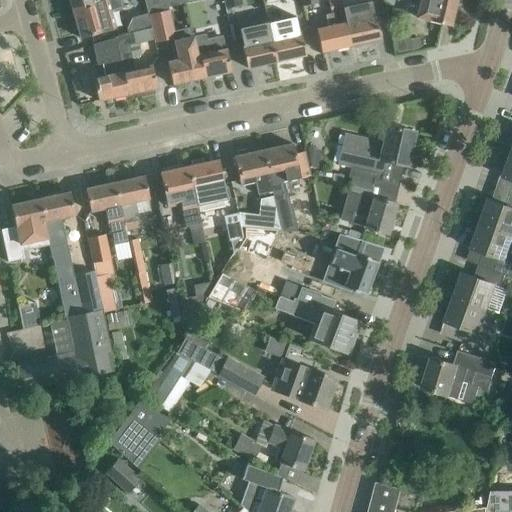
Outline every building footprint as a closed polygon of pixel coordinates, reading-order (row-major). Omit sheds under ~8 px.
[(102,0),(68,0),(71,9),(102,0)] [(114,28),(109,11),(108,12),(104,0),(102,0),(71,9),(79,38),(114,28)] [(104,0),(108,12),(109,11),(122,8),(119,0),(104,0)] [(166,0),(145,0),(154,38),(171,34),(166,12),(169,11),(166,0)] [(325,13),(328,26),(315,28),(320,51),(350,45),(341,7),(339,0),(327,0),(330,12),(325,13)] [(450,26),(456,0),(419,0),(420,0),(416,17),(428,20),(428,21),(450,26)] [(369,1),(341,7),(350,45),(379,38),(374,17),(373,17),(369,1)] [(277,11),(265,14),(266,20),(275,61),(305,55),(300,33),(287,36),(284,23),(280,24),(277,11)] [(146,14),(132,18),(135,31),(151,27),(147,14),(146,14)] [(245,68),(275,61),(266,20),(236,26),(245,68)] [(202,27),(191,30),(201,77),(230,71),(225,49),(210,52),(208,39),(205,40),(202,27)] [(174,40),(178,59),(167,61),(172,84),(201,77),(191,30),(174,34),(174,40)] [(153,88),(156,87),(151,65),(134,69),(128,45),(134,44),(131,32),(115,37),(126,94),(140,91),(141,96),(154,93),(153,88)] [(92,78),(97,100),(126,94),(115,37),(92,44),(97,65),(102,63),(104,76),(92,78)] [(350,167),(348,177),(380,181),(384,161),(407,166),(415,132),(386,125),(382,142),(345,133),(338,164),(350,167)] [(292,143),(263,150),(272,192),(276,210),(288,208),(282,181),(310,175),(304,151),(294,153),(292,143)] [(317,170),(321,150),(307,147),(307,150),(311,168),(317,170)] [(272,192),(263,150),(245,154),(244,149),(236,151),(237,155),(233,156),(240,185),(254,182),(257,195),(272,192)] [(511,179),(511,188),(510,194),(511,194),(511,152),(503,176),(511,179)] [(191,165),(188,166),(197,205),(226,199),(223,182),(218,160),(203,163),(202,158),(190,161),(191,165)] [(160,177),(152,178),(155,193),(158,204),(166,202),(166,206),(180,203),(185,227),(189,226),(190,228),(193,244),(200,243),(204,242),(201,225),(198,214),(197,205),(188,166),(159,172),(160,177)] [(114,182),(125,230),(136,227),(133,214),(137,214),(134,201),(148,198),(144,176),(114,182)] [(356,196),(347,224),(386,235),(396,203),(368,196),(372,183),(350,179),(346,193),(356,196)] [(114,182),(85,189),(89,211),(104,208),(108,228),(109,227),(113,245),(127,241),(125,230),(114,182)] [(69,192),(40,198),(45,221),(49,241),(50,247),(66,243),(61,217),(74,214),(69,192)] [(511,194),(510,194),(506,205),(488,199),(479,224),(511,235),(511,194)] [(10,205),(15,227),(0,230),(0,236),(6,263),(22,259),(20,247),(49,241),(45,221),(40,198),(10,205)] [(249,200),(235,203),(241,233),(243,233),(240,223),(254,220),(249,200)] [(223,215),(203,220),(206,235),(227,231),(228,236),(238,234),(241,233),(235,203),(221,206),(223,215)] [(483,252),(478,265),(506,274),(511,276),(511,261),(506,259),(511,241),(511,235),(479,224),(471,248),(483,252)] [(255,225),(251,249),(318,260),(322,235),(255,225)] [(87,238),(93,270),(94,271),(111,268),(104,234),(87,238)] [(165,239),(169,256),(176,254),(174,248),(176,246),(174,237),(165,239)] [(136,238),(127,239),(133,272),(143,270),(136,238)] [(365,294),(377,262),(373,260),(379,244),(344,239),(340,250),(335,248),(329,265),(334,266),(328,282),(350,290),(350,288),(365,294)] [(204,242),(200,243),(204,262),(208,261),(204,242)] [(66,243),(50,247),(54,270),(64,317),(101,309),(98,294),(94,275),(93,270),(73,274),(66,243)] [(239,304),(260,272),(233,255),(212,287),(239,304)] [(169,262),(158,265),(162,284),(173,282),(169,262)] [(506,274),(478,265),(474,276),(462,272),(454,296),(488,309),(496,285),(501,287),(506,274)] [(95,275),(94,275),(98,294),(112,291),(108,272),(95,275)] [(142,272),(134,273),(139,297),(147,296),(142,272)] [(335,300),(320,295),(302,289),(299,300),(293,298),(293,299),(280,294),(280,295),(279,295),(275,307),(316,321),(309,338),(344,352),(345,351),(349,352),(354,339),(350,337),(357,321),(331,311),(335,300)] [(166,297),(170,316),(179,314),(175,296),(166,297)] [(480,332),(488,309),(454,296),(445,321),(457,325),(452,338),(480,348),(485,334),(480,332)] [(201,306),(181,309),(184,323),(192,322),(201,306)] [(13,368),(16,383),(18,391),(114,370),(110,350),(101,309),(64,317),(65,320),(49,323),(51,335),(67,331),(72,355),(13,368)] [(37,311),(19,315),(22,329),(40,325),(37,311)] [(108,330),(131,326),(128,311),(105,315),(108,330)] [(188,334),(202,343),(209,331),(195,322),(188,334)] [(110,333),(117,361),(126,359),(120,331),(110,333)] [(272,335),(266,351),(283,357),(271,390),(324,409),(335,378),(316,372),(311,370),(315,361),(301,356),(303,349),(272,335)] [(422,375),(418,387),(422,388),(421,390),(448,399),(449,396),(449,395),(453,383),(472,389),(474,385),(477,373),(491,377),(496,362),(482,357),(477,356),(459,350),(454,364),(432,357),(426,376),(422,375)] [(227,358),(218,374),(253,394),(262,378),(227,358)] [(510,373),(511,361),(497,358),(495,370),(510,373)] [(170,369),(150,399),(166,410),(187,381),(170,369)] [(146,432),(128,418),(108,443),(126,458),(146,432)] [(313,439),(275,425),(269,442),(281,446),(276,461),(282,463),(281,463),(302,471),(313,439)] [(241,436),(234,450),(256,461),(263,446),(241,436)] [(129,490),(141,477),(119,456),(107,469),(129,490)] [(249,480),(240,503),(243,506),(255,511),(287,511),(293,497),(277,491),(282,477),(276,474),(249,459),(247,463),(242,477),(249,480)] [(394,511),(400,488),(375,482),(374,482),(367,511),(394,511)] [(511,511),(511,490),(492,491),(489,506),(487,511),(511,511)]
